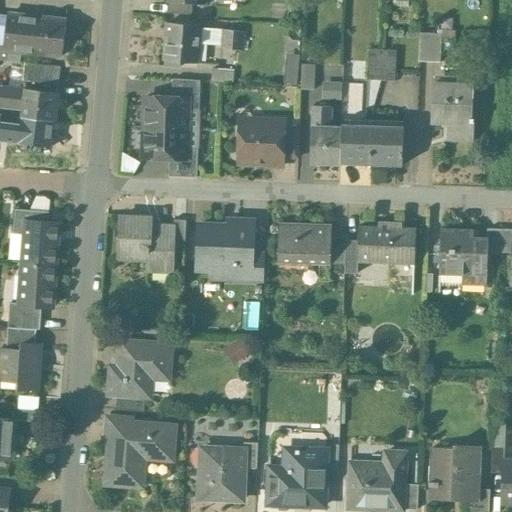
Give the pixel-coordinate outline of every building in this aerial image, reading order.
[(192,3),(169,1),(168,13),(191,15),(192,3)] [(0,14),(0,60),(20,62),(21,51),(3,49),(7,16),(0,14)] [(66,20),(7,14),(7,16),(3,49),(21,51),(62,56),(66,20)] [(201,25),(166,23),(163,60),(165,60),(164,66),(180,67),(180,61),(198,63),(199,46),(201,28),(201,25)] [(214,29),(201,28),(199,46),(212,47),(214,29)] [(238,31),(222,29),(220,56),(236,58),(238,31)] [(442,35),(420,34),(419,62),(440,63),(442,35)] [(382,50),(369,50),(368,80),(381,81),(382,50)] [(396,51),(382,50),(381,81),(395,81),(396,51)] [(283,80),(297,80),(298,51),(284,51),(283,80)] [(60,66),(25,63),(22,80),(58,85),(60,66)] [(315,66),(302,65),(301,89),(314,89),(315,66)] [(234,70),(213,68),(212,81),(233,83),(234,70)] [(200,81),(172,79),(172,98),(188,98),(187,109),(199,109),(200,81)] [(1,85),(0,84),(0,106),(21,109),(20,116),(21,116),(21,117),(54,121),(57,95),(24,91),(24,90),(1,87),(1,85)] [(473,87),(435,85),(432,122),(450,123),(449,139),(473,141),(475,119),(471,119),(473,87)] [(343,87),(323,86),(322,98),(343,99),(343,87)] [(172,98),(146,97),(144,127),(186,128),(187,109),(188,98),(172,98)] [(331,107),(311,106),(310,162),(339,163),(340,129),(330,129),(331,107)] [(54,121),(21,117),(20,125),(2,122),(2,121),(0,121),(1,115),(0,114),(0,140),(50,147),(54,121)] [(360,127),(341,125),(341,129),(340,129),(339,163),(371,164),(373,126),(373,120),(361,119),(360,127)] [(258,125),(240,125),(239,163),(266,164),(266,160),(282,161),(282,157),(284,121),(263,120),(259,124),(258,125)] [(300,122),(284,121),(282,157),(298,158),(300,122)] [(405,122),(390,121),(389,127),(373,126),(371,164),(403,165),(405,122)] [(186,128),(144,127),(143,157),(169,158),(185,159),(186,148),(186,128)] [(198,148),(186,148),(185,159),(169,158),(169,176),(197,177),(198,148)] [(49,212),(15,209),(13,234),(25,234),(26,221),(48,223),(49,212)] [(152,217),(120,216),(118,258),(148,259),(147,270),(172,271),(174,240),(174,226),(173,226),(151,225),(152,217)] [(187,220),(173,219),(173,226),(174,226),(174,240),(186,241),(187,220)] [(48,223),(26,221),(25,234),(23,263),(55,265),(58,224),(48,223)] [(238,229),(198,227),(196,270),(211,270),(211,272),(237,273),(238,263),(251,264),(253,264),(254,252),(255,221),(238,221),(238,229)] [(332,224),(278,222),(277,262),(330,263),(331,237),(332,224)] [(416,229),(360,227),(359,241),(358,262),(415,264),(416,229)] [(500,228),(487,228),(487,238),(487,251),(489,251),(499,252),(500,228)] [(511,228),(500,228),(499,252),(511,252),(511,228)] [(463,275),(464,230),(440,230),(439,274),(463,275)] [(464,230),(463,275),(462,284),(487,285),(489,251),(487,251),(487,238),(473,238),(473,231),(464,230)] [(346,238),(331,237),(330,263),(345,264),(346,240),(346,238)] [(359,241),(346,240),(345,264),(345,273),(358,274),(358,262),(359,241)] [(265,253),(254,252),(253,264),(251,264),(250,280),(264,281),(265,253)] [(55,265),(23,263),(20,304),(42,306),(52,307),(55,265)] [(42,306),(20,304),(10,303),(8,327),(36,330),(40,330),(42,306)] [(36,330),(8,327),(7,350),(22,351),(22,346),(21,346),(21,344),(35,345),(36,330)] [(172,344),(121,340),(119,367),(112,366),(110,394),(118,394),(146,396),(151,397),(152,377),(169,378),(172,344)] [(35,345),(21,344),(21,346),(22,346),(22,351),(7,350),(2,349),(0,371),(0,379),(20,381),(20,386),(18,386),(18,388),(37,389),(38,374),(36,374),(37,360),(39,360),(40,345),(35,345)] [(146,396),(118,394),(117,410),(145,412),(146,396)] [(38,410),(14,409),(13,420),(13,421),(37,422),(38,410)] [(134,418),(108,416),(107,435),(112,435),(133,436),(134,423),(134,418)] [(13,420),(0,419),(0,458),(9,459),(10,459),(13,421),(13,420)] [(133,436),(112,435),(108,483),(144,486),(146,457),(173,459),(175,426),(134,423),(133,436)] [(507,425),(493,424),(492,446),(506,446),(507,425)] [(258,443),(245,442),(244,451),(246,451),(245,468),(257,468),(258,443)] [(339,443),(327,443),(327,449),(328,449),(327,477),(339,477),(339,443)] [(476,447),(453,446),(453,448),(433,447),(432,469),(435,470),(435,483),(428,482),(428,486),(431,486),(431,500),(471,501),(478,501),(479,490),(480,459),(475,459),(476,447)] [(506,446),(492,446),(492,472),(504,473),(504,461),(506,461),(506,446)] [(327,449),(297,448),(296,468),(271,467),(270,504),(326,506),(327,477),(328,449),(327,449)] [(244,451),(203,449),(201,499),(244,501),(245,468),(246,451),(244,451)] [(386,464),(353,462),(351,507),(404,509),(405,483),(406,453),(386,452),(386,464)] [(511,460),(506,461),(504,461),(504,473),(503,503),(511,502),(511,460)] [(419,483),(405,483),(404,507),(418,508),(419,483)] [(0,511),(6,511),(9,490),(0,488),(0,511)] [(490,511),(491,490),(479,490),(478,501),(471,501),(470,511),(490,511)]
